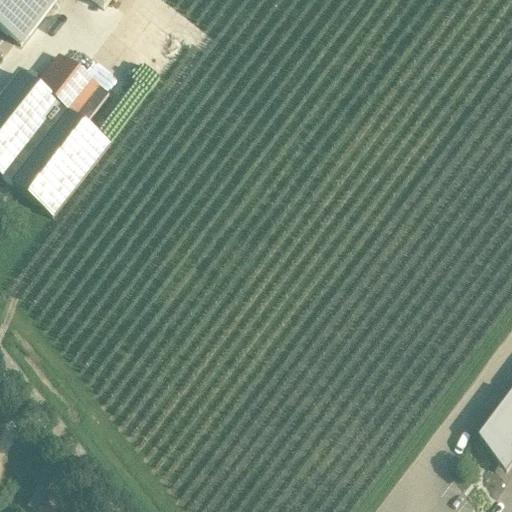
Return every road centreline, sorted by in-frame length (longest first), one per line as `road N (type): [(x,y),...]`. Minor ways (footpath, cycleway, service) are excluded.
road 1 (track): [(511,345),(443,436),(417,498),(423,511)]
road 2 (tertiary): [(117,511),(0,361)]
